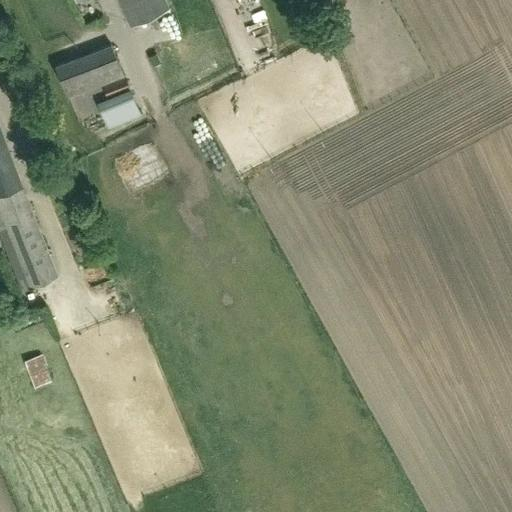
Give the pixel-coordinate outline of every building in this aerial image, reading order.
[(119,0),(131,25),(169,7),(165,0),(119,0)] [(408,16),(396,22),(409,46),(420,41),(408,16)] [(140,113),(129,87),(112,44),(56,65),(68,97),(78,120),(100,111),(96,102),(99,101),(109,125),(140,113)] [(303,83),(327,73),(321,58),(297,67),(303,83)] [(308,95),(331,87),(327,75),(304,84),(308,95)] [(0,237),(21,291),(58,277),(0,128),(0,237)] [(87,260),(90,269),(108,262),(104,253),(87,260)] [(42,354),(25,360),(35,387),(52,380),(48,369),(49,369),(42,354)]
